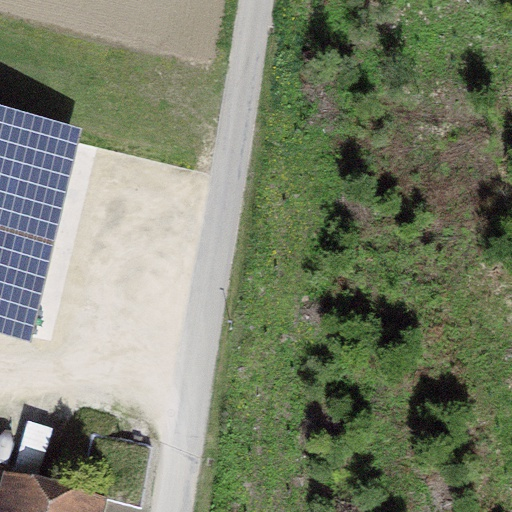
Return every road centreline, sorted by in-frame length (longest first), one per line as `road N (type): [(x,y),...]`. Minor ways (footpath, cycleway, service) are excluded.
road 1 (residential): [(170,511),(244,0)]
road 2 (unknown): [(178,435),(36,370),(0,369)]
